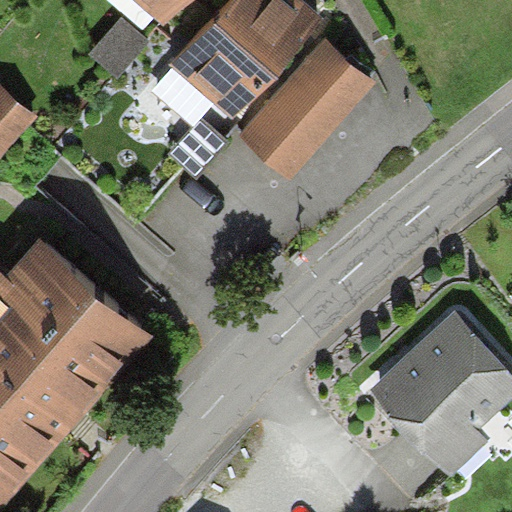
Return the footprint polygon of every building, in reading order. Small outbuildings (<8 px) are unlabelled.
[(149,0),(164,13),(175,0),(149,0)] [(315,0),(215,0),(171,52),(235,108),(324,7),(315,0)] [(123,12),(90,46),(116,70),(148,36),(123,12)] [(328,29),(242,126),(292,169),(377,72),(328,29)] [(0,77),(0,150),(36,107),(0,77)] [(0,494),(151,318),(42,226),(4,271),(0,267),(0,494)] [(511,367),(457,305),(374,378),(450,464),(484,434),(478,427),(511,396),(511,367)]
